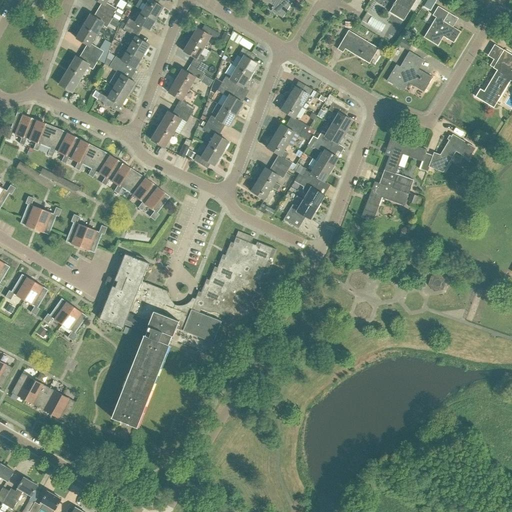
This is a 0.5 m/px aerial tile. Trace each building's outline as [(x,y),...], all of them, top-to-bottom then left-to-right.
[(107,3),(108,0),(96,0),(102,4),(98,10),(112,19),(118,9),(107,3)] [(123,8),(126,3),(121,0),(119,0),(117,5),(123,8)] [(146,4),(142,11),(156,19),(163,7),(156,3),(157,0),(140,0),(146,4)] [(293,0),(264,0),(274,6),(271,11),(283,18),(293,0)] [(411,9),(416,0),(369,0),(371,1),(371,0),(396,0),(389,12),(404,21),(411,9)] [(455,40),(460,32),(443,21),(448,13),(438,6),(432,15),(436,18),(424,38),(438,46),(445,34),(455,40)] [(119,23),(112,19),(98,10),(94,17),(91,15),(84,27),(98,35),(103,26),(107,28),(109,24),(116,28),(117,25),(118,26),(119,23)] [(127,24),(139,32),(142,27),(149,31),(156,19),(142,11),(135,22),(130,19),(129,20),(125,17),(122,21),(127,24)] [(382,32),(386,23),(366,14),(362,23),(382,32)] [(136,37),(139,32),(127,24),(123,30),(136,37),(129,49),(142,57),(149,45),(136,37)] [(216,40),(220,34),(205,25),(201,30),(198,28),(191,40),(204,48),(211,37),(216,40)] [(92,44),(98,35),(84,27),(77,39),(88,45),(84,52),(99,60),(104,51),(92,44)] [(412,30),(406,34),(410,39),(416,35),(412,30)] [(370,64),(379,49),(349,31),(337,49),(343,53),(345,49),(370,64)] [(227,41),(230,35),(225,32),(222,37),(227,41)] [(197,59),(204,48),(191,40),(183,51),(194,58),(190,65),(205,74),(209,67),(197,59)] [(402,40),(399,47),(408,52),(412,45),(402,40)] [(243,58),(237,68),(251,76),(258,64),(253,61),(256,56),(243,48),(238,56),(243,58)] [(135,69),(142,57),(129,49),(122,61),(115,57),(112,62),(125,70),(128,65),(135,69)] [(511,80),(511,55),(504,51),(493,69),(498,71),(484,93),(480,90),(476,98),(493,109),(498,101),(495,99),(508,78),(511,80)] [(83,76),(88,67),(93,70),(99,60),(84,52),(80,59),(76,57),(69,68),(83,76)] [(424,92),(433,78),(419,69),(424,61),(409,52),(400,67),(396,65),(387,81),(403,91),(409,83),(424,92)] [(122,75),(125,70),(112,62),(109,67),(122,75),(115,87),(129,95),(136,83),(122,75)] [(201,81),(205,74),(190,65),(186,71),(183,69),(175,81),(189,89),(196,78),(201,81)] [(73,93),(80,82),(83,76),(69,68),(60,85),(73,93)] [(244,88),(251,76),(237,68),(231,78),(227,75),(222,83),(237,92),(240,86),(244,88)] [(182,101),(189,89),(175,81),(168,93),(181,100),(176,107),(191,116),(195,109),(182,101)] [(233,97),(237,92),(222,83),(217,91),(228,98),(223,107),(237,115),(244,104),(233,97)] [(122,107),(129,95),(115,87),(108,99),(101,94),(98,100),(111,107),(114,102),(122,107)] [(316,99),(319,94),(306,87),(303,91),(296,87),(288,99),(302,107),(306,109),(309,104),(305,102),(309,95),(316,99)] [(295,119),(302,107),(288,99),(281,110),(293,117),(290,122),(307,132),(310,127),(295,119)] [(348,111),(334,102),(329,110),(337,115),(332,124),(346,133),(353,121),(345,116),(348,111)] [(187,122),(191,116),(176,107),(172,114),(168,111),(161,123),(175,131),(182,119),(187,122)] [(229,128),(237,115),(223,107),(217,117),(213,114),(208,122),(222,130),(225,125),(229,128)] [(208,120),(212,114),(206,110),(202,117),(208,120)] [(322,119),(325,113),(321,110),(317,116),(322,119)] [(17,113),(10,132),(7,131),(5,138),(10,140),(13,134),(22,138),(24,138),(32,118),(17,113)] [(46,124),(32,118),(24,138),(22,138),(20,144),(24,146),(27,140),(36,143),(38,144),(46,124)] [(219,136),(222,130),(208,122),(203,130),(214,136),(208,146),(222,155),(229,143),(219,136)] [(288,145),(295,133),(307,140),(311,134),(307,132),(290,122),(287,127),(282,125),(275,137),(288,145)] [(164,148),(175,131),(161,123),(151,140),(164,148)] [(63,131),(46,124),(38,144),(36,143),(34,150),(38,152),(41,145),(50,149),(54,151),(63,131)] [(339,145),(346,133),(332,124),(327,133),(323,131),(318,139),(332,147),(335,142),(339,145)] [(66,157),(76,137),(63,131),(54,151),(50,149),(48,155),(53,158),(56,151),(65,156),(66,157)] [(495,140),(485,134),(481,139),(491,146),(495,140)] [(433,156),(427,154),(420,170),(428,172),(430,166),(444,170),(457,150),(469,157),(474,148),(453,135),(440,155),(434,153),(433,156)] [(332,170),(339,158),(329,152),(332,147),(318,139),(314,136),(309,144),(323,152),(318,162),(332,170)] [(79,163),(90,144),(76,137),(66,157),(65,156),(61,162),(66,164),(69,158),(78,163),(79,163)] [(288,145),(275,137),(268,148),(280,156),(277,161),(289,168),(292,163),(285,159),(289,154),(284,151),(288,145)] [(403,155),(422,162),(427,150),(392,137),(388,147),(392,149),(384,170),(396,174),(403,155)] [(93,171),(105,152),(90,144),(79,163),(78,163),(75,169),(79,171),(83,165),(92,170),(93,171)] [(190,147),(184,145),(179,156),(185,159),(190,147)] [(215,166),(222,155),(208,146),(203,155),(199,153),(194,161),(208,169),(211,164),(215,166)] [(106,179),(118,160),(105,152),(93,171),(92,170),(88,176),(93,179),(97,173),(105,178),(106,179)] [(119,187),(131,169),(118,160),(106,179),(105,178),(101,184),(106,187),(110,181),(118,186),(119,187)] [(289,168),(277,161),(273,166),(286,174),(289,168)] [(325,182),(332,170),(318,162),(312,171),(308,168),(303,176),(318,185),(321,180),(325,182)] [(276,182),(279,176),(283,179),(286,174),(273,166),(271,171),(265,168),(259,179),(273,188),(278,191),(281,185),(276,182)] [(133,196),(146,178),(131,169),(119,187),(118,186),(114,192),(118,195),(122,189),(133,196)] [(317,207),(325,195),(315,189),(318,185),(303,176),(299,173),(294,181),(299,184),(310,190),(304,199),(317,207)] [(398,175),(395,182),(411,188),(414,181),(398,175)] [(145,205),(158,188),(146,178),(133,196),(142,203),(138,208),(142,211),(146,206),(145,205)] [(265,200),(273,188),(259,179),(251,192),(265,200)] [(404,206),(411,188),(395,182),(393,189),(375,182),(362,217),(373,221),(382,198),(404,206)] [(0,209),(10,194),(12,195),(16,188),(11,185),(7,191),(0,186),(0,209)] [(170,197),(158,188),(145,205),(146,206),(154,212),(150,218),(155,221),(160,215),(158,213),(170,197)] [(414,204),(417,196),(411,194),(408,202),(414,204)] [(35,230),(42,210),(31,205),(34,199),(28,197),(25,204),(28,205),(20,224),(35,230)] [(311,219),(317,207),(304,199),(299,208),(293,205),(288,212),(302,221),(305,215),(311,219)] [(277,212),(268,207),(265,213),(274,217),(277,212)] [(53,214),(42,210),(35,230),(49,236),(57,216),(59,217),(62,210),(56,208),(53,214)] [(88,228),(77,224),(80,217),(74,215),(71,222),(73,223),(66,242),(80,248),(88,228)] [(104,236),(107,228),(102,226),(99,232),(88,228),(80,248),(94,254),(102,235),(104,236)] [(238,231),(236,237),(251,243),(254,237),(238,231)] [(247,252),(248,249),(250,250),(252,244),(251,243),(236,237),(234,243),(231,242),(228,250),(247,258),(249,253),(247,252)] [(257,242),(256,245),(255,247),(257,248),(256,251),(254,250),(252,255),(268,262),(270,257),(273,258),(276,249),(257,242)] [(222,322),(200,313),(201,309),(208,312),(210,312),(212,313),(214,313),(217,313),(227,317),(229,318),(230,315),(229,314),(231,309),(233,304),(234,305),(236,302),(234,301),(236,295),(238,290),(240,291),(241,288),(239,287),(241,282),(243,277),(245,278),(246,275),(244,274),(247,268),(249,264),(250,264),(252,261),(250,261),(252,255),(254,250),(256,251),(257,248),(255,247),(256,245),(252,244),(250,250),(248,249),(247,252),(249,253),(247,258),(245,263),(240,261),(239,264),(241,265),(239,270),(237,275),(232,274),(231,277),(233,277),(231,282),(229,288),(224,286),(223,289),(225,290),(223,294),(221,300),(216,298),(215,301),(217,302),(215,307),(204,302),(203,305),(195,302),(193,301),(192,302),(191,303),(190,304),(188,305),(187,306),(185,306),(184,307),(182,311),(159,302),(164,291),(142,282),(149,263),(125,254),(114,281),(108,278),(105,284),(112,287),(102,313),(99,320),(123,329),(125,325),(146,333),(145,336),(144,336),(112,418),(137,428),(167,351),(177,327),(183,330),(183,331),(213,343),(222,322)] [(239,264),(240,261),(245,263),(247,258),(228,250),(226,256),(223,254),(220,262),(239,270),(241,265),(239,264)] [(271,263),(268,262),(252,255),(250,261),(252,261),(250,264),(249,264),(247,268),(263,275),(265,270),(268,271),(271,263)] [(0,285),(0,283),(10,267),(0,261),(0,288),(1,286),(0,285)] [(231,277),(232,274),(237,275),(239,270),(220,262),(218,268),(215,267),(212,275),(231,282),(233,277),(231,277)] [(266,276),(263,275),(247,268),(244,274),(246,275),(245,278),(243,277),(241,282),(258,288),(260,284),(262,285),(266,276)] [(25,300),(35,283),(22,275),(11,292),(9,291),(5,297),(10,301),(14,294),(25,300)] [(223,289),(224,286),(229,288),(231,282),(212,275),(210,280),(207,279),(204,287),(223,294),(225,290),(223,289)] [(260,289),(258,288),(241,282),(239,287),(241,288),(240,291),(238,290),(236,295),(252,302),(254,297),(257,298),(260,289)] [(38,308),(48,291),(35,283),(25,300),(35,306),(31,313),(36,316),(40,309),(38,308)] [(215,301),(216,298),(221,300),(223,294),(204,287),(202,292),(199,291),(196,299),(204,302),(215,307),(217,302),(215,301)] [(255,303),(252,302),(236,295),(234,301),(236,302),(234,305),(233,304),(231,309),(247,315),(249,310),(252,311),(255,303)] [(62,324),(74,308),(62,299),(50,316),(48,314),(43,320),(48,324),(53,318),(62,324)] [(11,314),(14,309),(8,306),(5,311),(11,314)] [(87,317),(74,308),(62,324),(72,331),(67,338),(72,341),(77,335),(75,334),(87,317)] [(250,316),(247,315),(231,309),(229,314),(230,315),(229,318),(227,317),(225,323),(241,330),(244,324),(246,325),(250,316)] [(43,338),(47,333),(40,328),(37,333),(43,338)] [(13,368),(0,360),(0,386),(2,387),(13,368)] [(25,400),(36,380),(22,373),(12,393),(25,400)] [(38,407),(49,388),(36,380),(25,400),(38,407)] [(62,395),(49,388),(38,407),(52,414),(62,395)] [(76,402),(62,395),(52,414),(65,422),(76,402)] [(8,481),(14,472),(1,463),(0,464),(0,477),(8,481)] [(31,496),(37,485),(24,477),(16,491),(11,488),(3,503),(13,509),(21,495),(18,493),(20,489),(31,496)] [(0,490),(0,501),(2,503),(9,490),(2,486),(0,490)] [(46,511),(53,511),(61,499),(47,491),(39,504),(35,502),(30,511),(38,511),(40,508),(46,511)]
